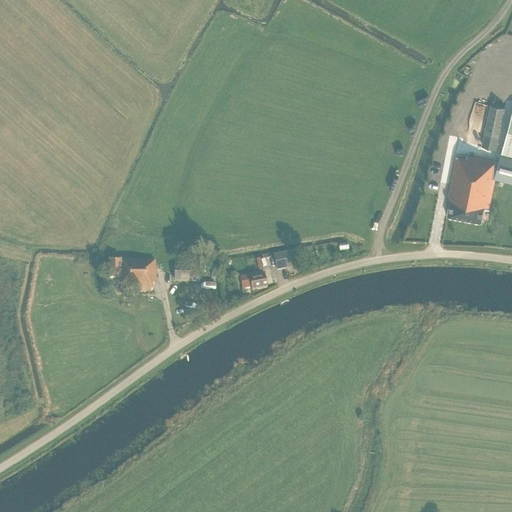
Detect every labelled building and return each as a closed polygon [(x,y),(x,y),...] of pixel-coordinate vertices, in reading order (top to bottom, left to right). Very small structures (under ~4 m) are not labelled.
[(496,149),(499,133),(504,107),(490,104),(485,130),(481,146),(496,149)] [(511,155),(511,112),(502,153),(511,155)] [(511,157),(501,154),(495,178),(511,182),(511,157)] [(488,209),(497,161),(466,156),(466,158),(456,156),(447,201),(449,202),(446,215),(480,222),(483,208),(488,209)] [(286,265),(284,259),(283,254),(277,255),(278,261),(279,266),(279,269),(286,268),(286,265)] [(154,284),(154,262),(120,261),(108,261),(108,279),(119,279),(119,290),(130,290),(130,292),(151,292),(151,284),(154,284)] [(198,279),(199,268),(189,268),(189,267),(174,266),(174,281),(189,282),(189,279),(198,279)] [(265,279),(264,274),(256,275),(256,274),(239,277),(242,289),(250,288),(251,291),(267,288),(265,279)]
